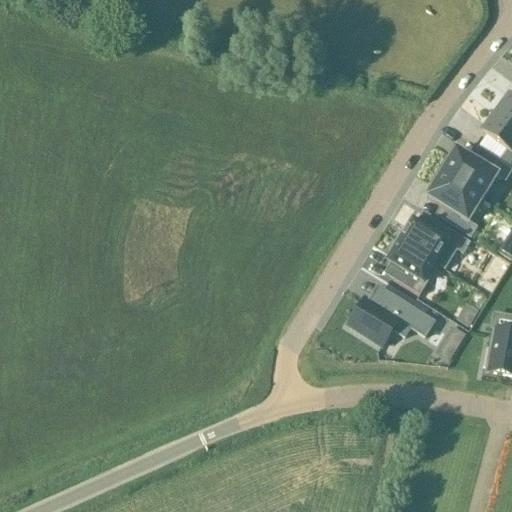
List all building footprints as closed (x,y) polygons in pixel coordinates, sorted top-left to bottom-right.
[(511,101),(509,99),(495,117),(511,129),(511,101)] [(511,129),(495,117),(481,135),(486,139),(506,153),(497,164),(511,174),(511,129)] [(475,164),(470,161),(456,152),(449,163),(446,160),(438,174),(480,200),(494,178),(505,185),(511,174),(497,164),(482,153),(475,164)] [(426,200),(441,209),(445,212),(439,222),(470,241),(479,228),(467,221),(480,200),(438,174),(429,188),(432,190),(426,200)] [(396,242),(438,269),(445,273),(457,254),(463,258),(470,246),(444,230),(437,240),(412,224),(406,233),(403,231),(396,242)] [(438,269),(396,242),(389,253),(392,255),(386,265),(398,272),(392,282),(419,299),(438,269)] [(364,301),(347,329),(382,350),(392,334),(404,341),(410,332),(424,341),(434,325),(383,293),(374,308),(368,304),(364,301)] [(465,306),(456,321),(467,328),(477,313),(465,306)] [(485,353),(482,370),(486,371),(486,375),(511,379),(511,332),(494,329),(493,333),(490,354),(485,353)] [(451,331),(445,341),(457,349),(463,338),(451,331)]
